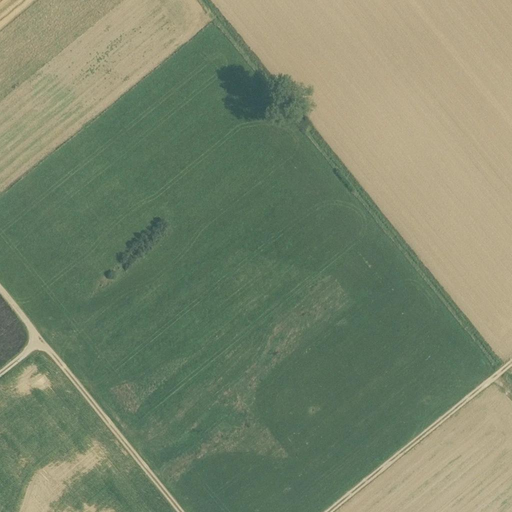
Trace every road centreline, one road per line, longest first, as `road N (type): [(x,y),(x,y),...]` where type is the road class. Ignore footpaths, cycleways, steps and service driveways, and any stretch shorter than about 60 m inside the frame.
road 1 (track): [(343,511),(511,369)]
road 2 (track): [(49,350),(180,511)]
road 3 (track): [(0,387),(49,350),(0,290)]
